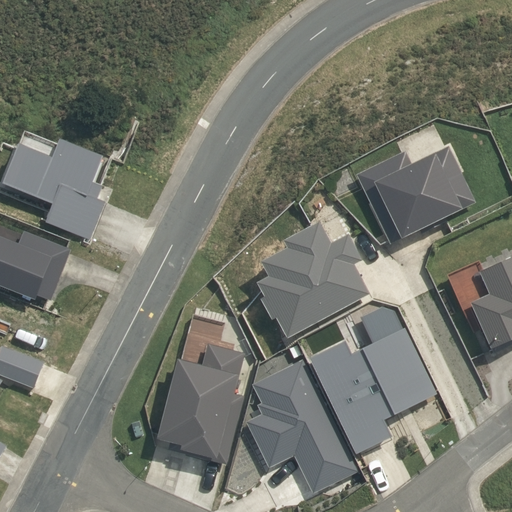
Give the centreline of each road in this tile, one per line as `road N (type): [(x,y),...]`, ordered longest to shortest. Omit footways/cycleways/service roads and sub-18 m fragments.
road 1 (residential): [(67,472),(243,128),(291,62),(331,27),(384,0)]
road 2 (residential): [(406,511),(511,432)]
